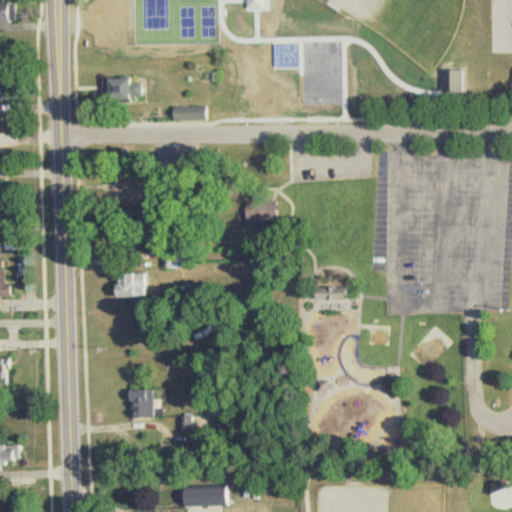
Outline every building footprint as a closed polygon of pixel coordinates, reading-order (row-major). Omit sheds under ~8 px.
[(0,21),(25,21),(25,2),(0,2),(0,21)] [(467,70),(447,69),(447,92),(467,92),(467,70)] [(0,97),(25,98),(26,76),(0,75),(0,97)] [(0,184),(0,213),(7,214),(8,184),(0,184)] [(169,267),(192,268),(192,258),(169,257),(169,267)] [(0,312),(6,313),(5,297),(19,296),(18,284),(11,284),(10,261),(0,261),(0,312)] [(127,298),(153,297),(152,272),(126,273),(127,298)] [(357,286),(325,287),(326,299),(357,299),(357,286)] [(0,378),(20,377),(20,358),(0,359),(0,378)] [(135,418),(161,417),(160,389),(134,390),(135,418)] [(197,416),(184,416),(184,432),(198,432),(197,416)] [(24,445),(0,445),(0,465),(16,465),(16,461),(24,461),(24,445)] [(240,487),(196,488),(197,506),(240,505),(240,487)]
